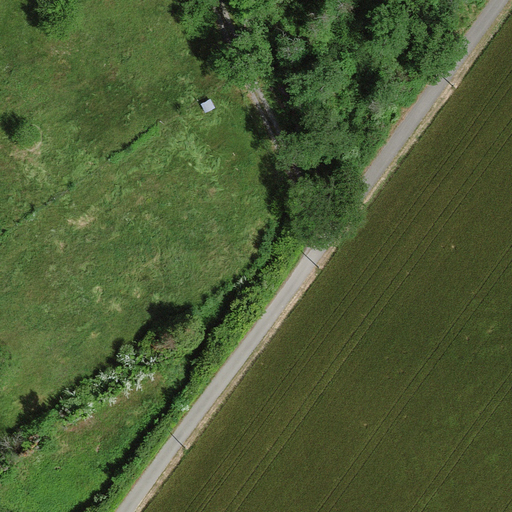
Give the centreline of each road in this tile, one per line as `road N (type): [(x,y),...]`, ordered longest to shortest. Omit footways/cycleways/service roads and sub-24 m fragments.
road 1 (track): [(502,0),(126,511)]
road 2 (track): [(324,240),(213,0)]
